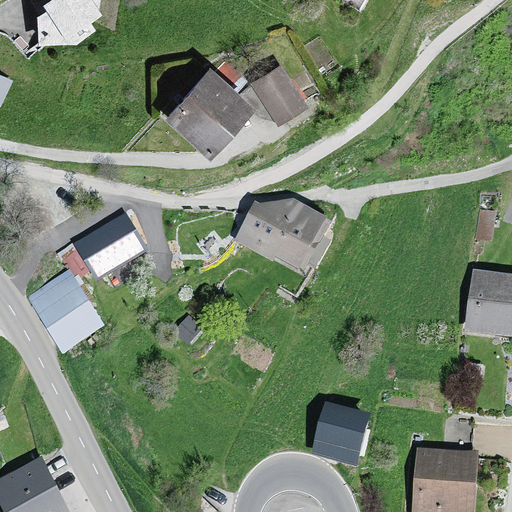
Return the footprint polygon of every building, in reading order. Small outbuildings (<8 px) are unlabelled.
[(54,0),(37,17),(41,48),(79,45),(99,32),(93,24),(106,14),(98,2),(100,0),(54,0)] [(284,65),(257,83),(284,125),(311,108),(284,65)] [(253,108),(213,73),(171,119),(211,155),(253,108)] [(13,82),(0,75),(0,107),(1,108),(13,82)] [(302,206),(262,209),(243,245),(307,283),(337,227),(302,206)] [(101,276),(149,251),(127,210),(61,245),(76,273),(94,263),(101,276)] [(75,272),(32,298),(68,358),(111,332),(75,272)] [(511,279),(479,276),(472,336),(511,341),(511,279)] [(382,417),(334,402),(317,454),(365,469),(382,417)] [(482,511),(486,456),(420,452),(416,511),(482,511)] [(73,511),(50,461),(0,484),(0,501),(5,511),(73,511)]
